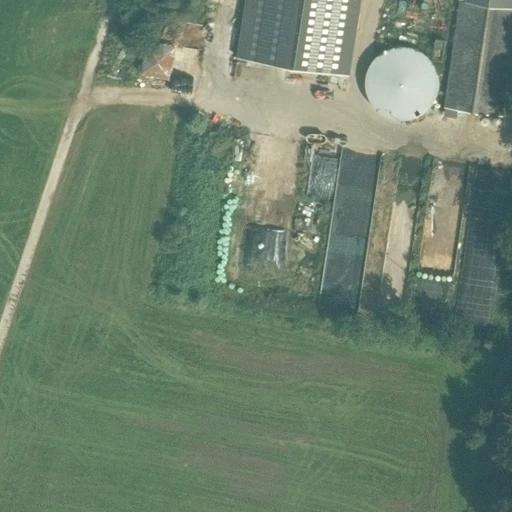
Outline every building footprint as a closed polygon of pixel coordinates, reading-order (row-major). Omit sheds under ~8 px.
[(246,0),(238,57),(350,74),(360,0),(246,0)] [(511,5),(472,0),(460,0),(445,107),(504,116),(511,58),(511,5)] [(438,82),(437,75),(436,70),(432,62),(429,58),(424,55),(418,51),(411,49),(399,48),(390,51),(384,55),(380,58),(377,62),(373,69),(371,75),(370,82),(371,88),(373,95),(377,101),(380,105),(385,110),(391,113),(395,114),(402,115),(410,115),(422,110),(427,107),(431,102),(435,95),(437,89),(438,82)] [(174,149),(187,118),(160,107),(147,138),(174,149)] [(313,162),(308,196),(333,200),(338,166),(313,162)] [(361,307),(369,216),(331,213),(323,304),(361,307)]
